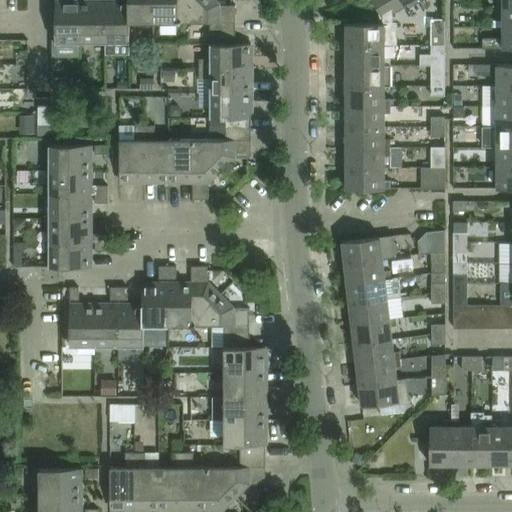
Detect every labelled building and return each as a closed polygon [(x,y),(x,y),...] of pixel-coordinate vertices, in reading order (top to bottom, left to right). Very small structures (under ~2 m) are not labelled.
[(152,22),(151,0),(126,0),(127,1),(128,1),(128,22),(129,22),(152,22)] [(176,22),(175,0),(151,0),(152,22),(176,22)] [(175,0),(176,22),(196,0),(175,0)] [(234,22),(234,5),(214,5),(209,0),(196,0),(176,22),(209,22),(234,22)] [(370,0),(382,18),(391,13),(412,0),(370,0)] [(79,43),(79,1),(54,1),(54,43),(79,43)] [(103,43),(103,1),(79,1),(79,43),(103,43)] [(128,1),(127,1),(103,1),(103,43),(129,43),(129,22),(128,22),(128,1)] [(511,7),(502,7),(502,26),(511,26),(511,7)] [(391,23),(391,13),(382,18),(382,23),(345,23),(345,44),(383,45),(395,44),(395,23),(391,23)] [(444,45),(444,19),(430,19),(430,45),(444,45)] [(234,33),(234,22),(209,22),(209,33),(234,33)] [(511,26),(502,26),(502,38),(482,38),(482,48),(511,47),(511,26)] [(234,43),(234,33),(209,33),(209,59),(198,59),(198,69),(250,69),(250,43),(234,43)] [(384,57),(383,45),(345,44),(345,65),(390,65),(390,57),(384,57)] [(142,69),(141,45),(122,46),(123,70),(142,69)] [(444,65),(444,45),(430,45),(430,54),(419,54),(419,65),(430,65),(444,65)] [(511,63),(476,64),(476,74),(496,74),(496,85),(511,85),(511,63)] [(390,86),(390,65),(345,65),(345,85),(384,86),(390,86)] [(444,86),(444,65),(430,65),(430,86),(444,86)] [(250,93),(250,69),(198,69),(198,79),(209,79),(209,93),(250,93)] [(51,77),(51,89),(71,89),(71,77),(51,77)] [(383,106),(384,86),(345,85),(345,106),(383,106)] [(511,85),(496,85),(496,106),(511,105),(511,85)] [(444,96),(444,86),(430,86),(430,96),(444,96)] [(250,128),(250,93),(209,93),(209,117),(224,117),(224,128),(250,128)] [(511,105),(496,106),(496,126),(511,125),(511,105)] [(383,126),(383,106),(345,106),(345,126),(383,126)] [(444,126),(444,116),(430,116),(430,126),(444,126)] [(144,180),(144,125),(134,125),(134,139),(119,139),(119,180),(144,180)] [(167,180),(168,139),(154,139),(154,125),(144,125),(144,180),(167,180)] [(511,125),(496,126),(496,147),(511,146),(511,125)] [(383,146),(383,126),(345,126),(345,146),(390,147),(390,146),(383,146)] [(444,136),(444,126),(430,126),(430,136),(444,136)] [(250,139),(250,128),(224,128),(224,139),(250,139)] [(191,181),(191,139),(168,139),(167,180),(191,181)] [(250,156),(250,139),(224,139),(191,139),(219,168),(230,156),(250,156)] [(208,179),(219,168),(191,139),(191,181),(191,199),(207,198),(208,179)] [(48,145),(48,169),(89,169),(89,145),(48,145)] [(107,154),(107,145),(94,145),(94,154),(107,154)] [(390,167),(390,147),(345,146),(345,167),(384,167),(390,167)] [(511,146),(496,147),(496,167),(511,166),(511,146)] [(444,167),(444,157),(430,157),(430,167),(444,167)] [(511,166),(496,167),(496,188),(511,188),(511,166)] [(384,180),(384,167),(345,167),(345,188),(390,188),(390,180),(384,180)] [(444,167),(430,167),(424,167),(424,188),(444,188),(444,167)] [(89,194),(89,169),(48,169),(48,194),(89,194)] [(107,194),(107,185),(94,185),(94,194),(107,194)] [(12,189),(0,189),(0,208),(13,209),(12,189)] [(89,218),(89,194),(48,194),(48,218),(89,218)] [(107,202),(107,194),(94,194),(94,202),(107,202)] [(466,211),(466,200),(452,200),(452,211),(466,211)] [(89,242),(89,218),(48,218),(48,242),(89,242)] [(444,252),(444,229),(426,231),(421,241),(422,253),(430,252),(444,252)] [(466,232),(452,232),(452,242),(466,242),(466,232)] [(107,242),(107,233),(94,233),(94,242),(107,242)] [(394,243),(393,235),(342,241),(344,262),(382,257),(395,256),(395,253),(398,251),(398,248),(397,244),(394,243)] [(89,267),(89,242),(48,242),(48,267),(89,267)] [(107,250),(107,242),(94,242),(94,250),(107,250)] [(466,262),(466,242),(452,242),(452,262),(466,262)] [(204,245),(204,261),(219,260),(218,245),(204,245)] [(444,272),(444,252),(430,252),(430,273),(444,272)] [(383,271),(382,257),(344,262),(346,283),(390,277),(389,270),(383,271)] [(467,283),(466,262),(452,262),(453,283),(467,283)] [(166,279),(166,266),(158,266),(158,279),(166,279)] [(175,266),(166,266),(166,279),(175,279),(175,266)] [(206,285),(206,266),(190,266),(190,284),(190,324),(217,297),(218,296),(206,285)] [(445,293),(444,272),(430,273),(431,293),(445,293)] [(391,285),(390,277),(346,283),(349,303),(387,298),(385,286),(391,285)] [(467,304),(467,283),(453,283),(453,304),(465,304),(467,304)] [(167,325),(166,284),(141,284),(141,305),(142,305),(142,325),(143,325),(167,325)] [(190,324),(190,284),(166,284),(167,325),(190,324)] [(78,300),(78,287),(69,287),(69,300),(78,300)] [(118,300),(118,287),(109,287),(109,300),(118,300)] [(126,300),(126,287),(118,287),(118,300),(126,300)] [(244,300),(258,301),(259,288),(244,287),(244,300)] [(445,303),(445,293),(431,293),(431,303),(445,303)] [(229,308),(218,297),(218,296),(217,297),(190,324),(224,324),(248,324),(248,308),(229,308)] [(388,311),(387,298),(349,303),(351,323),(395,318),(394,310),(388,311)] [(465,328),(465,304),(453,304),(453,328),(465,328)] [(477,328),(477,304),(467,304),(465,304),(465,328),(477,328)] [(489,328),(489,304),(477,304),(477,328),(489,328)] [(501,328),(501,304),(489,304),(489,328),(501,328)] [(511,327),(511,304),(501,304),(501,328),(511,327)] [(94,346),(94,305),(69,305),(69,346),(94,346)] [(118,346),(118,305),(94,305),(94,346),(118,346)] [(142,305),(141,305),(118,305),(118,346),(143,346),(143,325),(142,325),(142,305)] [(396,325),(395,318),(351,323),(354,343),(392,339),(390,326),(396,325)] [(248,335),(248,324),(224,324),(224,335),(248,335)] [(445,335),(445,324),(431,324),(431,335),(445,335)] [(248,346),(248,335),(224,335),(224,372),(264,372),(264,347),(248,346)] [(445,346),(445,335),(431,335),(431,346),(445,346)] [(393,352),(392,339),(354,343),(356,364),(400,358),(399,351),(393,352)] [(511,369),(511,355),(502,356),(502,370),(511,369)] [(471,370),(471,356),(461,356),(462,370),(471,370)] [(491,370),(491,356),(471,356),(471,370),(491,370)] [(401,366),(400,358),(356,364),(358,384),(396,379),(395,367),(401,366)] [(445,376),(445,365),(431,365),(431,376),(445,376)] [(264,396),(264,372),(224,372),(224,396),(264,396)] [(445,386),(445,376),(431,376),(431,385),(445,386)] [(398,392),(396,379),(358,384),(361,405),(405,400),(404,392),(398,392)] [(445,395),(445,386),(431,385),(431,395),(445,395)] [(269,387),(269,396),(282,395),(282,387),(269,387)] [(282,404),(282,395),(269,396),(269,404),(282,404)] [(264,420),(264,396),(224,396),(224,420),(264,420)] [(491,464),(491,420),(491,416),(484,416),(484,412),(471,412),(471,426),(471,464),(491,464)] [(265,456),(264,420),(224,420),(224,445),(240,445),(240,456),(265,456)] [(450,464),(450,420),(443,420),(443,426),(429,426),(429,464),(450,464)] [(471,464),(471,426),(458,426),(458,420),(450,420),(450,464),(471,464)] [(511,464),(511,426),(499,426),(499,420),(491,420),(491,464),(511,464)] [(135,507),(135,456),(125,456),(125,467),(109,467),(110,508),(135,507)] [(159,507),(159,467),(145,467),(145,456),(135,456),(135,507),(159,507)] [(183,507),(183,456),(173,456),(173,467),(159,467),(159,507),(183,507)] [(206,507),(206,467),(193,467),(193,456),(183,456),(183,507),(206,507)] [(265,466),(265,456),(240,456),(240,467),(265,466)] [(265,483),(265,466),(240,467),(206,467),(234,494),(245,483),(265,483)] [(222,511),(223,506),(234,494),(206,467),(206,507),(206,511),(222,511)] [(39,468),(39,493),(80,493),(80,468),(39,468)] [(98,477),(97,468),(85,468),(85,477),(98,477)] [(79,511),(80,493),(39,493),(38,511),(79,511)]
